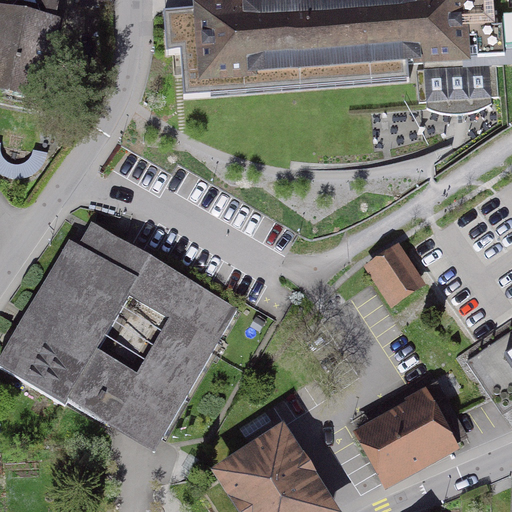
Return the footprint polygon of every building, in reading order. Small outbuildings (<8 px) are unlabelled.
[(1,0),(0,7),(0,87),(37,95),(54,5),(41,3),(39,13),(14,8),(15,0),(1,0)] [(426,103),(426,110),(444,115),(462,115),(482,110),(491,105),(491,98),(498,98),(496,65),(489,66),(488,58),(504,57),(502,28),(492,28),(492,25),(494,25),(492,0),(344,0),(163,14),(166,55),(180,54),(183,100),(409,83),(407,65),(423,63),(423,71),(416,71),(419,104),(426,103)] [(162,439),(237,310),(91,226),(78,248),(69,243),(0,360),(0,369),(65,407),(67,403),(109,427),(117,413),(162,439)] [(397,261),(377,274),(392,296),(411,283),(397,261)] [(464,437),(441,396),(425,405),(421,399),(414,403),(417,409),(366,438),(389,479),(464,437)] [(222,476),(244,511),(328,511),(281,438),(222,476)]
